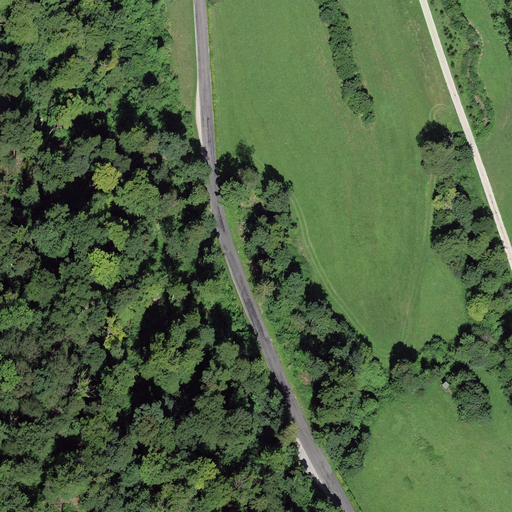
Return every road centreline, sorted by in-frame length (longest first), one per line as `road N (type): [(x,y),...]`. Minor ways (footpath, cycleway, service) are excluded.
road 1 (tertiary): [(200,0),(213,191),(226,241),(311,445),(348,511)]
road 2 (track): [(511,252),(424,0)]
